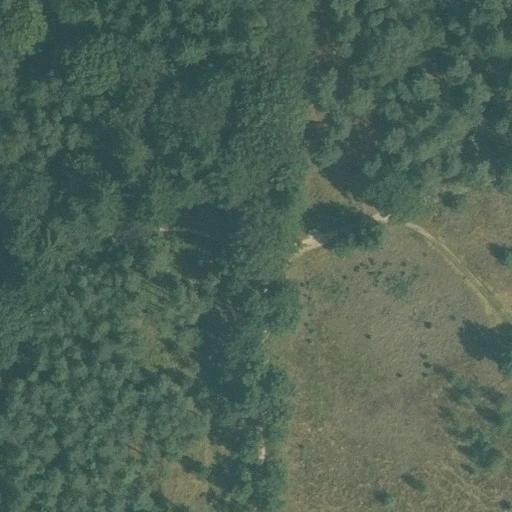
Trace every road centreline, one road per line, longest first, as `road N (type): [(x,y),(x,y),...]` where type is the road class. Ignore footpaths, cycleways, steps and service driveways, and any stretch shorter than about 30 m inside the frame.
road 1 (unknown): [(227,511),(231,285),(301,199),(343,0)]
road 2 (track): [(0,210),(36,242),(164,232),(239,248),(369,220),(511,175)]
road 3 (track): [(253,511),(273,0)]
road 4 (track): [(36,242),(126,331),(167,475),(197,511)]
road 5 (track): [(9,0),(0,226)]
